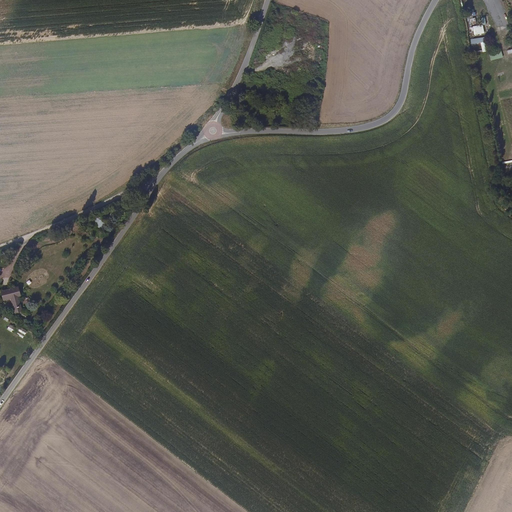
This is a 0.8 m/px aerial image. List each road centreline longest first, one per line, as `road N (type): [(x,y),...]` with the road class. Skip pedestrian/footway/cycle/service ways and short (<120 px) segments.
road 1 (unclassified): [(213,131),(378,123),(399,103),(435,0)]
road 2 (unclassified): [(0,404),(162,175)]
road 3 (unclassified): [(162,175),(0,246)]
road 4 (unclassified): [(213,131),(268,0)]
